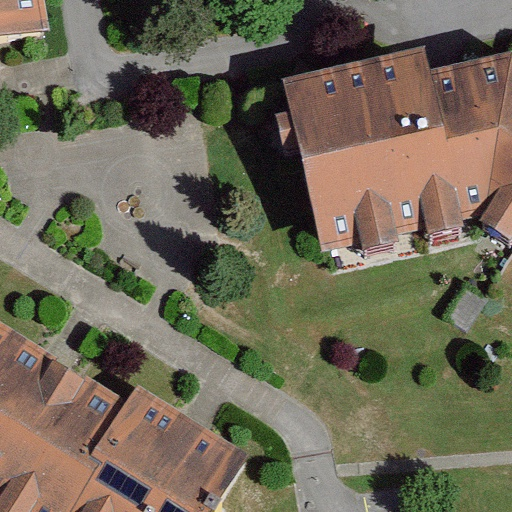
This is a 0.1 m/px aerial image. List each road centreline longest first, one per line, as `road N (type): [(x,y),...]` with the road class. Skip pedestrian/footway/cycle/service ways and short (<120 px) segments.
road 1 (residential): [(70,0),(84,72),(105,81),(313,46),(326,0)]
road 2 (residential): [(511,11),(370,4)]
